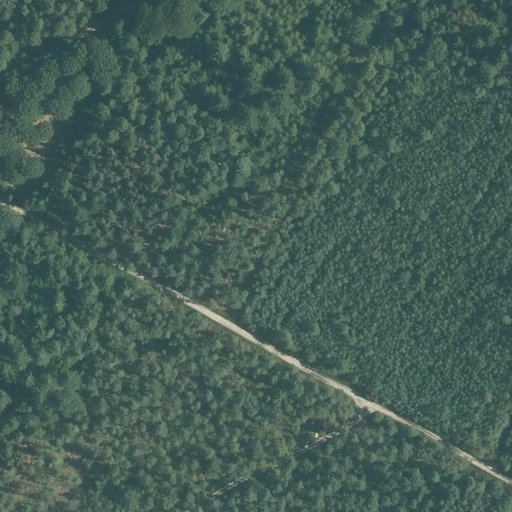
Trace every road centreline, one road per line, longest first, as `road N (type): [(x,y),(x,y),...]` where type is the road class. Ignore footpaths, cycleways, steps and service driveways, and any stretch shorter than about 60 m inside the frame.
road 1 (track): [(511,480),(0,199)]
road 2 (unknown): [(183,511),(378,407)]
road 3 (track): [(142,0),(0,79)]
